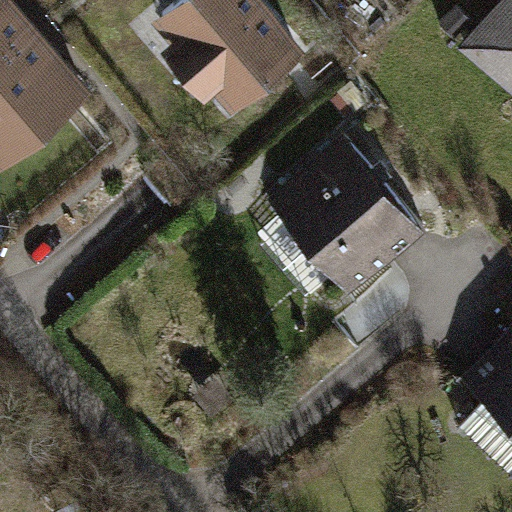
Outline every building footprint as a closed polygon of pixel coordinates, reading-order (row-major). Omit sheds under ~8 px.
[(0,0),(0,44),(26,24),(6,0),(0,0)] [(160,0),(143,14),(222,108),(299,43),(261,0),(160,0)] [(511,1),(471,53),(511,85),(511,1)] [(26,24),(0,44),(0,157),(82,85),(26,24)] [(416,225),(331,130),(257,196),(342,290),(416,225)] [(511,314),(455,375),(511,428),(511,314)] [(48,511),(0,448),(0,511),(48,511)]
